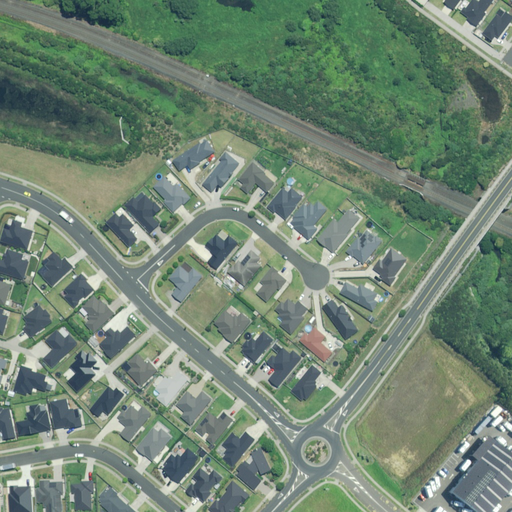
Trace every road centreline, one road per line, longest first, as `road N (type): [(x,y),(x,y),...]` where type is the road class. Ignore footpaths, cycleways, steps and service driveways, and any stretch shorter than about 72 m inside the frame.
road 1 (tertiary): [(511,179),(322,434)]
road 2 (residential): [(127,286),(201,220),(223,214),(248,222),(315,277)]
road 3 (tertiary): [(301,439),(127,286)]
road 4 (residential): [(175,511),(95,453),(0,464)]
road 5 (tertiary): [(127,286),(54,211),(0,187)]
